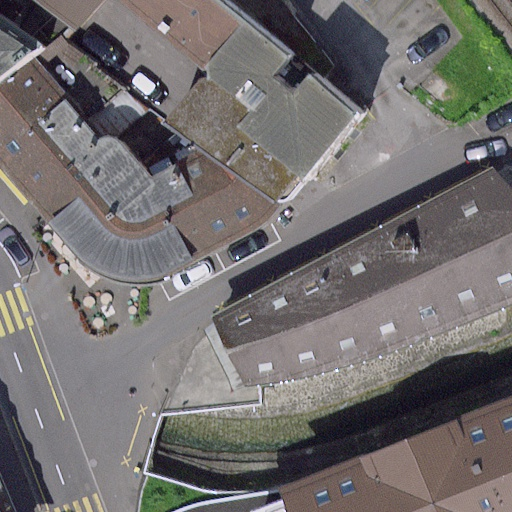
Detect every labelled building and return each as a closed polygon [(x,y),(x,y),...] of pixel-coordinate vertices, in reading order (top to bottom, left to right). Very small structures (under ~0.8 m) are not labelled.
[(21,0),(84,51),(127,14),(131,4),(134,0),(21,0)] [(213,0),(134,0),(131,4),(127,14),(219,92),(174,150),(191,162),(278,218),(291,227),(369,134),(213,0)] [(0,118),(23,98),(45,76),(0,40),(0,118)] [(23,98),(0,118),(0,177),(95,273),(116,292),(154,293),(196,279),(278,218),(191,162),(156,185),(129,155),(119,150),(106,152),(70,115),(46,139),(23,98)] [(511,177),(239,309),(283,382),(365,388),(511,331),(511,177)] [(511,511),(511,418),(275,498),(279,511),(511,511)] [(11,511),(0,481),(0,511),(11,511)] [(279,511),(275,498),(236,511),(279,511)]
